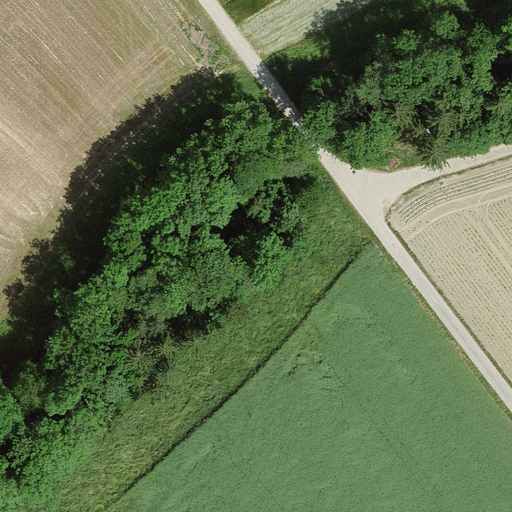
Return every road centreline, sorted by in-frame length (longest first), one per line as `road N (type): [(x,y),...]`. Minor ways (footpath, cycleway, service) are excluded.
road 1 (track): [(511,397),(208,0)]
road 2 (track): [(356,193),(511,147)]
